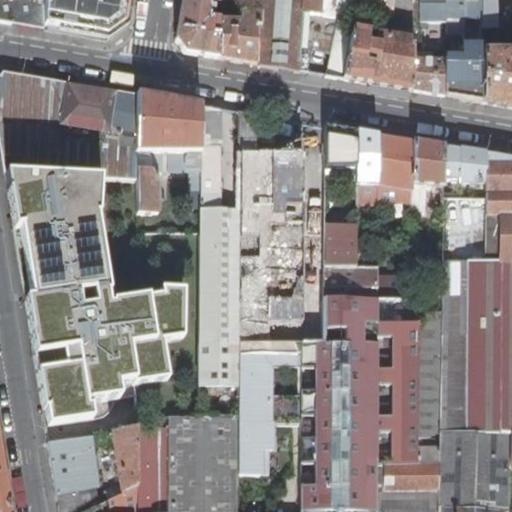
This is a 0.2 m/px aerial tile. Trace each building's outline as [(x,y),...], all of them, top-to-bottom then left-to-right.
[(0,0),(0,23),(1,24),(43,31),(43,21),(43,0),(0,0)] [(43,0),(43,21),(105,33),(120,24),(123,0),(43,0)] [(208,4),(218,4),(218,0),(181,0),(180,14),(175,42),(186,55),(218,61),(218,22),(208,20),(208,14),(213,14),(213,9),(208,8),(208,4)] [(243,14),(254,15),(255,0),(218,0),(218,4),(218,22),(243,23),(243,14)] [(256,67),(297,74),(298,68),(298,63),(303,0),(261,0),(260,15),(259,28),(256,28),(256,67)] [(319,0),(303,0),(298,63),(310,64),(311,53),(313,30),(319,17),(319,10),(319,0)] [(311,53),(329,57),(330,54),(336,24),(341,19),(354,22),(354,23),(360,24),(398,31),(399,11),(400,1),(384,0),(340,0),(340,12),(319,10),(319,17),(313,30),(311,53)] [(340,0),(319,0),(319,10),(340,12),(340,0)] [(413,0),(414,3),(413,12),(413,24),(413,31),(420,32),(424,32),(424,24),(445,25),(446,22),(480,22),(480,0),(413,0)] [(511,0),(480,0),(480,22),(480,33),(480,39),(496,39),(494,1),(486,2),(486,0),(511,0)] [(494,1),(496,39),(511,39),(511,0),(486,0),(486,2),(494,1)] [(403,2),(400,1),(399,11),(413,12),(414,3),(403,2)] [(413,12),(399,11),(398,31),(413,33),(413,31),(413,24),(413,12)] [(243,23),(218,22),(218,61),(237,64),(256,67),(256,28),(259,28),(260,15),(254,15),(243,14),(243,23)] [(346,31),(352,33),(354,23),(354,22),(341,19),(336,24),(330,54),(332,54),(333,48),(343,50),(346,31)] [(446,34),(471,35),(471,33),(480,33),(480,22),(446,22),(445,25),(447,25),(446,34)] [(358,34),(360,24),(354,23),(352,33),(346,63),(343,82),(372,87),(412,93),(412,61),(413,42),(358,34)] [(332,54),(330,54),(329,57),(329,60),(346,63),(352,33),(346,31),(343,50),(333,48),(332,54)] [(471,48),(480,48),(480,39),(480,33),(471,33),(471,35),(471,48)] [(497,48),(480,48),(480,49),(480,105),(510,110),(511,110),(511,56),(497,56),(497,48)] [(444,61),(412,61),(412,93),(428,96),(444,99),(463,102),(480,105),(480,49),(461,49),(459,62),(444,61)] [(343,82),(346,63),(329,60),(325,79),(343,82)] [(110,137),(117,94),(56,84),(3,75),(0,77),(0,144),(2,158),(24,159),(22,178),(93,180),(137,182),(137,97),(125,95),(117,138),(110,137)] [(169,172),(200,173),(200,108),(169,103),(137,97),(137,182),(137,216),(157,217),(157,187),(152,172),(164,172),(164,154),(169,154),(169,172)] [(220,185),(221,111),(211,110),(200,108),(200,173),(200,213),(211,213),(211,186),(220,185)] [(323,172),(356,173),(357,134),(343,132),(323,129),(323,172)] [(371,203),(378,203),(379,138),(369,136),(357,134),(356,173),(368,173),(368,187),(367,197),(371,197),(371,203)] [(378,203),(378,205),(411,205),(412,144),(397,141),(379,138),(378,203)] [(426,190),(442,190),(442,182),(443,149),(428,146),(412,144),(411,205),(411,216),(424,217),(426,190)] [(460,185),(487,186),(487,156),(467,153),(443,149),(442,182),(460,183),(460,185)] [(500,264),(486,264),(484,437),(511,438),(511,160),(487,156),(487,186),(486,218),(501,218),(500,264)] [(3,164),(5,177),(22,178),(24,159),(2,158),(3,164)] [(368,173),(356,173),(356,187),(368,187),(368,173)] [(22,178),(5,177),(14,231),(22,230),(26,255),(30,283),(22,284),(38,383),(46,430),(89,423),(85,406),(120,401),(118,388),(133,386),(133,388),(169,383),(163,345),(183,342),(183,296),(103,307),(102,296),(104,296),(89,200),(92,200),(93,180),(22,178)] [(219,213),(239,213),(239,192),(220,192),(219,213)] [(341,205),(323,205),(323,302),(376,302),(376,270),(355,270),(355,259),(355,229),(341,229),(341,205)] [(216,397),(238,397),(238,347),(239,213),(219,213),(211,213),(200,213),(200,397),(216,397)] [(501,218),(486,218),(486,264),(500,264),(501,218)] [(377,259),(355,259),(355,270),(376,270),(377,265),(377,259)] [(486,264),(442,263),(441,299),(441,312),(440,434),(484,437),(486,264)] [(420,311),(441,312),(441,299),(410,298),(410,302),(420,302),(420,311)] [(376,511),(376,493),(377,467),(377,434),(393,434),(393,467),(418,467),(418,451),(419,324),(377,324),(377,302),(376,302),(323,302),(323,332),(343,332),(343,348),(323,348),(299,348),(299,372),(314,372),(314,395),(299,395),(299,420),(314,420),(314,443),(299,443),(299,468),(314,468),(314,491),(299,491),(299,511),(376,511)] [(441,312),(420,311),(419,324),(418,451),(440,451),(440,434),(441,312)] [(271,428),(299,428),(299,395),(299,372),(299,348),(238,347),(238,397),(238,421),(238,479),(259,479),(259,453),(271,453),(271,428)] [(200,397),(200,421),(216,421),(216,397),(200,397)] [(238,397),(216,397),(216,421),(238,421),(238,397)] [(137,511),(167,511),(167,420),(137,420),(137,431),(137,489),(137,511)] [(237,511),(238,479),(238,421),(216,421),(200,421),(167,420),(167,511),(237,511)] [(112,435),(121,497),(137,489),(137,431),(112,435)] [(438,509),(453,510),(496,511),(508,511),(510,471),(511,438),(484,437),(440,434),(440,451),(439,466),(438,493),(438,509)] [(98,489),(89,439),(48,446),(54,485),(58,511),(88,511),(94,510),(91,491),(98,489)] [(418,467),(439,466),(440,451),(418,451),(418,467)] [(384,493),(438,493),(439,466),(418,467),(393,467),(384,467),(384,493)] [(11,482),(18,511),(28,509),(21,480),(11,482)] [(137,511),(137,489),(121,497),(94,510),(88,511),(137,511)]
